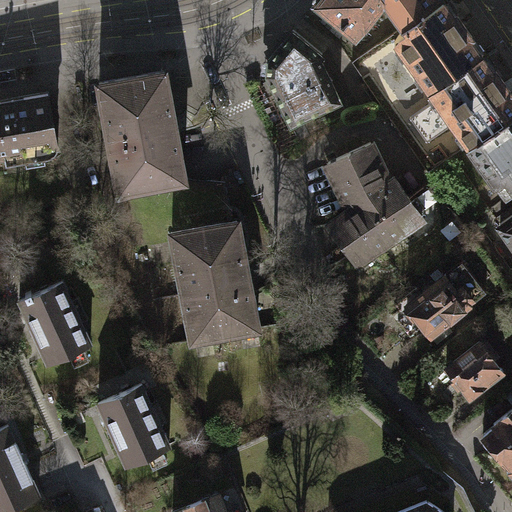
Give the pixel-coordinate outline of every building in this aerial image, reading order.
[(355,35),(383,0),(314,0),(313,1),(355,35)] [(386,0),(403,24),(436,0),(386,0)] [(429,88),(481,52),(469,35),(472,33),(457,11),(454,13),(443,0),(436,0),(403,24),(406,28),(399,33),(395,40),(429,88)] [(267,74),(290,121),(340,98),(319,55),(321,52),(292,30),(267,59),(267,74)] [(481,52),(429,88),(436,98),(410,117),(426,139),(452,121),(468,144),(511,112),(511,96),(509,91),(510,88),(494,67),(492,68),(481,52)] [(164,70),(98,81),(117,190),(183,178),(164,70)] [(46,152),(55,144),(46,91),(0,99),(0,152),(3,152),(6,158),(46,152)] [(511,214),(500,223),(511,240),(511,112),(468,144),(495,182),(504,176),(511,187),(511,214)] [(393,176),(388,179),(384,171),(369,141),(328,161),(348,200),(353,197),(356,202),(329,222),(359,261),(422,215),(393,176)] [(237,219),(172,231),(193,340),(258,327),(248,275),(237,219)] [(446,274),(406,305),(429,334),(470,302),(484,291),(461,262),(446,274)] [(93,342),(84,323),(89,320),(78,296),(73,298),(64,278),(34,293),(31,288),(24,292),(25,296),(17,299),(46,363),(93,342)] [(511,324),(497,305),(484,315),(501,337),(511,328),(511,324)] [(479,342),(446,368),(469,397),(502,370),(479,342)] [(172,445),(163,426),(168,422),(158,399),(152,400),(143,380),(97,402),(104,417),(125,465),(172,445)] [(496,425),(484,435),(506,463),(508,461),(511,466),(511,407),(494,422),(496,425)] [(9,422),(0,426),(0,511),(41,494),(25,458),(9,422)] [(230,511),(223,493),(173,511),(230,511)] [(394,511),(442,511),(424,500),(394,511)]
